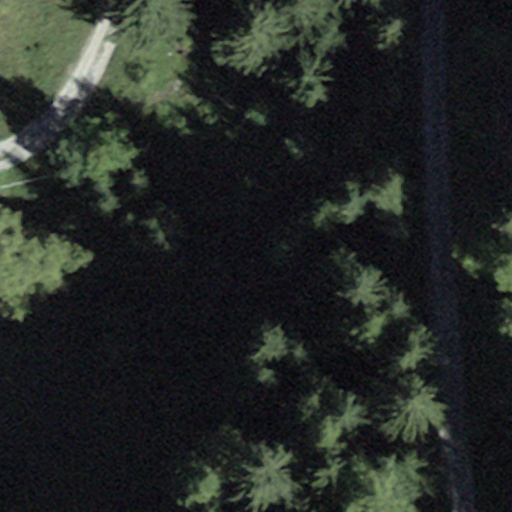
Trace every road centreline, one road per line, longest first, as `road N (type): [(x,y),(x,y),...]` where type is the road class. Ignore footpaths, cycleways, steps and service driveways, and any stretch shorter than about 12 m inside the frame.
road 1 (track): [(468,0),(483,60),(490,511)]
road 2 (track): [(0,172),(56,130),(85,56),(133,0)]
